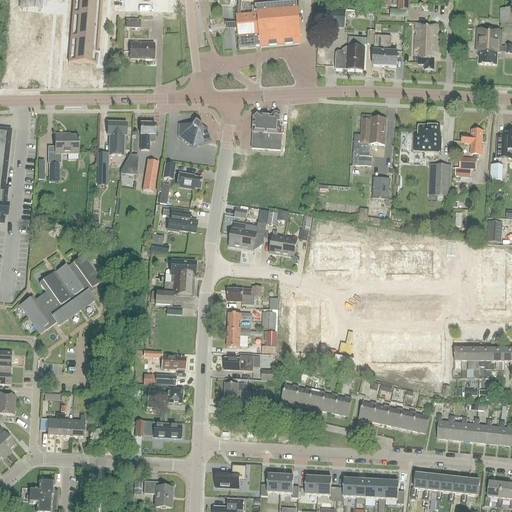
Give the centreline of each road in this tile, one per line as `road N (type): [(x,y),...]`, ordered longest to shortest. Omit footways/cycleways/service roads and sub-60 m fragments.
road 1 (residential): [(511,467),(198,444)]
road 2 (residential): [(212,269),(280,274),(434,327),(511,331)]
road 3 (secondary): [(228,99),(340,91),(511,99)]
road 4 (secondary): [(0,100),(198,98)]
road 5 (tertiary): [(198,444),(212,269)]
road 6 (tertiary): [(212,269),(228,99)]
road 7 (residential): [(197,467),(31,459)]
road 8 (residential): [(31,459),(35,381),(95,378)]
